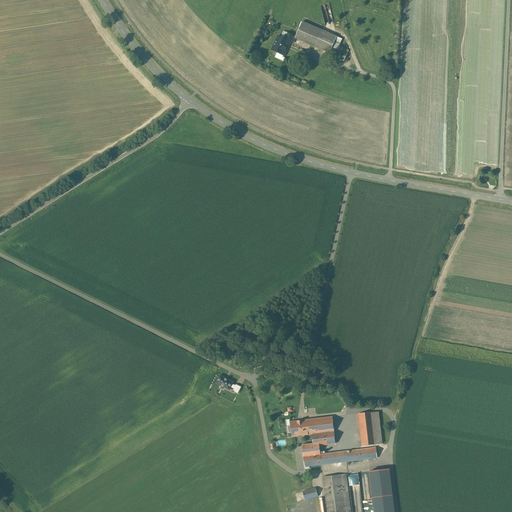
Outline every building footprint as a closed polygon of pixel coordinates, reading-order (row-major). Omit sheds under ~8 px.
[(329,3),(320,5),(325,25),(333,23),(329,3)] [(336,37),(302,22),(298,30),(295,37),(295,38),(329,53),(336,37)] [(283,39),(278,36),(271,50),(283,55),(288,46),(291,41),(289,40),(290,38),(288,38),(290,34),(286,32),(283,39)] [(342,39),(336,37),(329,53),(328,54),(343,60),(348,50),(338,46),(342,39)] [(220,374),(216,383),(229,390),(231,387),(232,383),(234,380),(220,374)] [(235,384),(232,383),(231,387),(235,388),(233,391),(238,393),(242,386),(236,383),(235,384)] [(371,412),(358,414),(362,446),(375,444),(371,412)] [(332,417),(312,419),(314,434),(312,434),(313,443),(319,443),(319,445),(334,444),(335,443),(332,417)] [(312,419),(290,421),(290,425),(287,426),(288,433),(291,432),(292,436),(312,434),(314,434),(312,419)] [(313,443),(302,445),(303,455),(320,453),(319,445),(319,443),(313,443)] [(376,448),(320,454),(320,459),(304,461),(304,467),(377,458),(376,448)] [(320,453),(303,455),(304,461),(320,459),(320,454),(320,453)] [(350,511),(346,474),(322,477),(327,511),(350,511)] [(359,504),(362,504),(359,475),(349,476),(352,503),(357,503),(358,505),(359,504)] [(315,488),(302,491),(304,500),(317,496),(315,488)]
